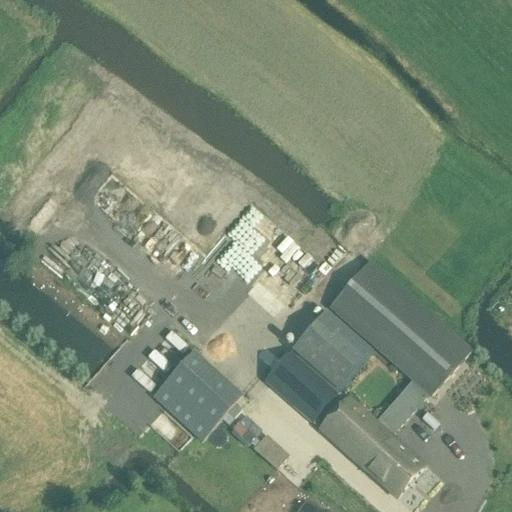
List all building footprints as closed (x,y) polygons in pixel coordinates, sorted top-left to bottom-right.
[(472,355),(371,266),(331,312),(414,384),(430,399),(432,401),(472,355)] [(328,315),(294,354),(341,395),(344,392),(348,387),(358,376),(368,364),(375,357),(361,345),(344,330),(329,316),(328,315)] [(341,395),(294,354),(266,385),(313,426),(341,395)] [(205,446),(245,401),(196,357),(156,402),(205,446)] [(323,435),(399,502),(427,470),(393,441),(417,414),(430,399),(414,384),(401,400),(378,426),(354,405),(351,402),(323,435)]
